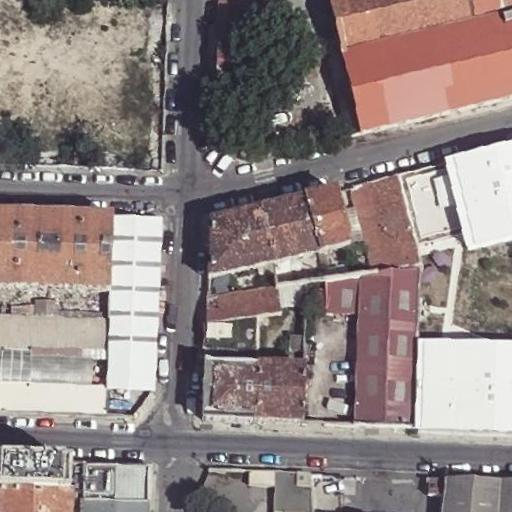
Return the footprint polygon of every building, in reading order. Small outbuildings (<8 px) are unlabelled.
[(218,0),(217,36),(238,36),(239,0),(218,0)] [(511,0),(328,0),(337,35),(338,42),(360,135),(511,99),(511,0)] [(326,46),(338,42),(337,35),(325,37),(326,46)] [(217,36),(215,92),(251,93),(253,37),(238,36),(217,36)] [(511,149),(396,177),(414,258),(511,234),(511,149)] [(396,177),(349,188),(373,276),(416,270),(414,258),(396,177)] [(334,192),(303,199),(318,253),(348,246),(334,192)] [(318,253),(303,199),(259,209),(272,265),(318,253)] [(272,265),(259,209),(209,221),(207,280),(272,265)] [(110,218),(0,214),(0,289),(107,293),(110,218)] [(159,220),(110,218),(107,293),(106,317),(155,320),(159,220)] [(416,270),(373,276),(360,278),(356,428),(413,431),(415,343),(416,270)] [(278,316),(276,291),(206,300),(205,324),(257,318),(278,316)] [(34,302),(33,317),(57,318),(58,303),(34,302)] [(33,317),(0,316),(0,354),(105,359),(106,320),(57,318),(33,317)] [(153,394),(155,320),(106,317),(106,320),(105,359),(103,388),(103,392),(153,394)] [(255,423),(257,367),(217,366),(218,352),(257,353),(257,318),(205,324),(202,421),(255,423)] [(413,431),(511,435),(511,348),(415,343),(413,431)] [(301,426),(302,369),(257,367),(255,423),(301,426)] [(7,385),(5,413),(102,417),(103,392),(103,388),(7,385)] [(67,511),(68,499),(69,466),(0,462),(0,511),(67,511)] [(81,465),(69,466),(68,499),(79,500),(81,465)] [(149,469),(81,465),(79,500),(79,511),(128,511),(129,505),(147,506),(149,469)] [(312,511),(310,476),(208,471),(198,490),(197,511),(312,511)] [(443,481),(429,480),(428,496),(442,496),(443,481)] [(443,481),(442,496),(440,511),(497,511),(500,483),(443,481)] [(511,511),(511,483),(500,483),(497,511),(511,511)]
